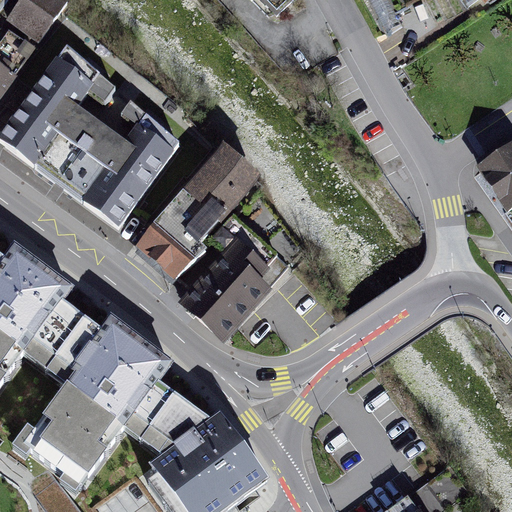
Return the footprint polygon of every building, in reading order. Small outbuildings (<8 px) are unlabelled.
[(0,0),(0,13),(5,9),(7,11),(18,0),(0,0)] [(42,0),(35,0),(3,41),(36,67),(71,22),(42,0)] [(289,2),(287,0),(258,0),(274,16),(289,2)] [(447,0),(434,0),(419,9),(430,28),(455,13),(447,0)] [(476,0),(485,12),(502,0),(476,0)] [(185,156),(70,65),(1,151),(117,242),(185,156)] [(0,117),(15,95),(0,84),(0,117)] [(511,151),(476,176),(505,217),(511,212),(511,151)] [(220,164),(133,266),(174,301),(261,199),(220,164)] [(0,272),(19,248),(0,234),(0,272)] [(66,363),(105,314),(19,248),(0,273),(0,393),(39,343),(66,363)] [(234,261),(181,316),(223,357),(276,301),(234,261)] [(153,437),(194,385),(105,314),(66,363),(81,375),(20,452),(77,496),(135,423),(153,437)] [(158,511),(210,511),(264,475),(229,416),(194,385),(153,437),(176,453),(138,480),(158,511)] [(134,511),(148,504),(138,488),(103,510),(104,511),(134,511)]
